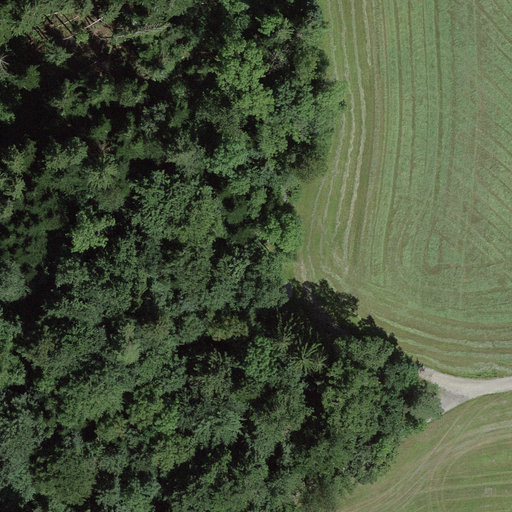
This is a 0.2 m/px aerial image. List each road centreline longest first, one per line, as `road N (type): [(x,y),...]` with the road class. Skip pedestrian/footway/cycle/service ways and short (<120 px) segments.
road 1 (track): [(511,383),(476,387),(436,377),(317,331),(300,299),(300,205)]
road 2 (track): [(476,387),(326,485),(229,511)]
